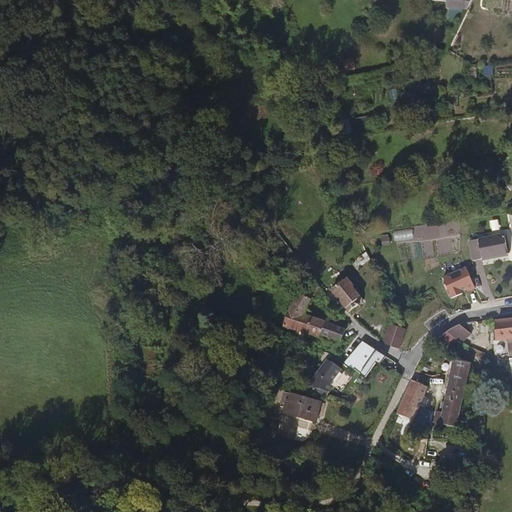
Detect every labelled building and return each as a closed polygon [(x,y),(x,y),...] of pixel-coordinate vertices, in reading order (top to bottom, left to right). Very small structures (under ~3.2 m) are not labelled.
[(473,0),(449,0),(449,3),(448,8),(469,11),(473,0)] [(342,55),(343,68),(356,67),(354,54),(342,55)] [(492,233),(501,232),(499,219),(490,220),(492,233)] [(382,245),(390,244),(389,235),(381,236),(382,245)] [(470,242),(474,261),(508,255),(504,235),(470,242)] [(381,265),(400,260),(397,251),(378,256),(381,265)] [(466,268),(443,279),(452,298),(475,287),(466,268)] [(344,331),(345,330),(303,317),(316,288),(308,277),(280,327),(320,338),(321,336),(341,342),(344,331)] [(345,281),(340,284),(336,287),(330,292),(347,312),(355,306),(357,308),(360,302),(345,281)] [(511,318),(491,322),(493,341),(504,340),(506,357),(508,357),(510,377),(510,379),(511,378),(511,318)] [(397,327),(387,323),(381,342),(401,348),(407,330),(397,327)] [(445,331),(434,340),(444,351),(456,342),(445,331)] [(314,376),(311,387),(327,392),(330,384),(340,369),(331,362),(330,363),(326,360),(314,376)] [(454,361),(449,382),(441,414),(435,413),(432,424),(440,428),(441,426),(455,429),(470,364),(454,361)] [(412,378),(395,413),(424,427),(425,420),(413,415),(421,393),(425,384),(412,378)] [(321,403),(286,393),(283,402),(287,403),(284,414),(315,423),(321,403)]
